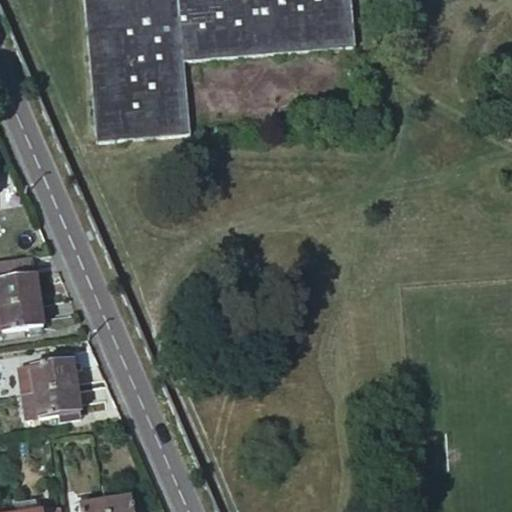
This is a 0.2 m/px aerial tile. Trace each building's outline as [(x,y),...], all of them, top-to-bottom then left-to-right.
[(354,49),(350,0),(148,0),(149,1),(115,4),(114,0),(83,0),(94,143),(190,136),(184,63),(354,49)] [(243,101),(244,126),(283,125),(282,101),(243,101)] [(0,284),(37,279),(34,260),(0,264),(0,284)] [(0,309),(41,303),(37,279),(0,284),(0,309)] [(46,331),(41,303),(0,309),(0,335),(4,335),(4,338),(46,331)] [(73,358),(64,359),(65,366),(74,365),(73,358)] [(24,396),(78,388),(74,365),(65,366),(64,359),(55,361),(56,367),(33,370),(34,375),(21,376),(24,396)] [(82,416),(78,388),(24,396),(29,422),(41,420),(42,423),(65,419),(82,416)] [(82,416),(65,419),(66,426),(83,423),(82,416)] [(132,511),(131,500),(106,504),(107,511),(132,511)]
